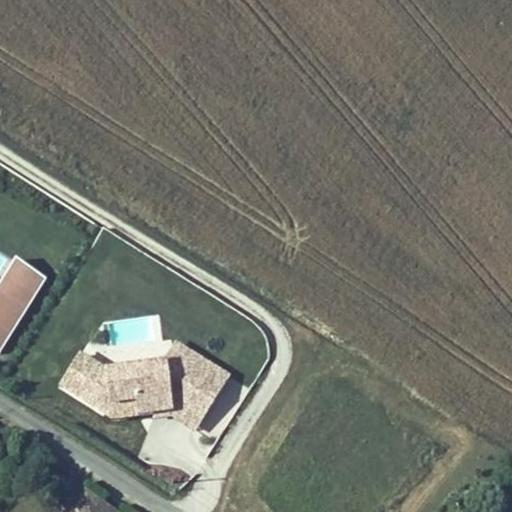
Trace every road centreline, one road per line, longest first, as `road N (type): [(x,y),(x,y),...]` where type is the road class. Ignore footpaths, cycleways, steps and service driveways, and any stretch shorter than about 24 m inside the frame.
road 1 (residential): [(0,148),(297,335),(192,511)]
road 2 (tertiary): [(0,403),(168,511)]
